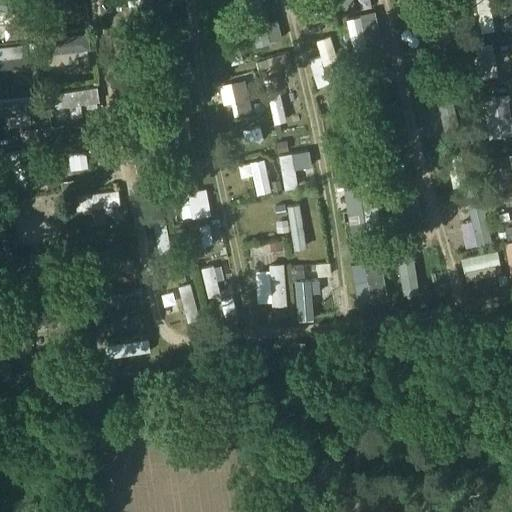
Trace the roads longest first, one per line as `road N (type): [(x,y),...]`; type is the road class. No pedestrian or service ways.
road 1 (track): [(511,303),(162,347),(99,0)]
road 2 (track): [(187,0),(248,336)]
road 3 (track): [(278,0),(352,323)]
road 4 (track): [(384,0),(468,308)]
road 5 (track): [(0,207),(28,396)]
